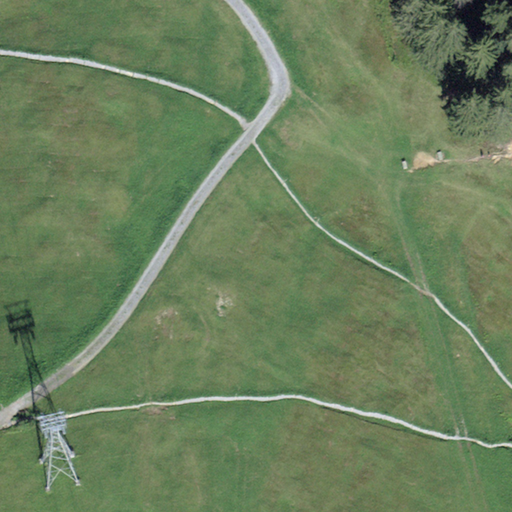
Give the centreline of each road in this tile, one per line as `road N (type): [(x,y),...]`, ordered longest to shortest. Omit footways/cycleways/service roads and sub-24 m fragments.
road 1 (track): [(0,413),(84,348),(125,304),(188,204),(250,135)]
road 2 (track): [(234,0),(280,80),(250,135)]
